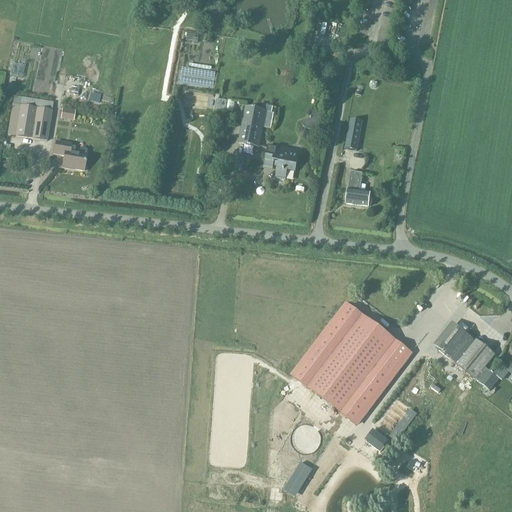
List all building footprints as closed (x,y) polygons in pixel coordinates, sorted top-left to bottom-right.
[(89,102),(99,104),(100,95),(90,93),(89,102)] [(13,101),(13,105),(52,112),(52,107),(13,101)] [(52,112),(13,105),(12,105),(7,136),(47,143),(52,112)] [(259,148),(262,128),(266,112),(245,109),(238,144),(259,148)] [(67,122),(68,111),(62,110),(60,121),(67,122)] [(350,120),(345,149),(357,152),(362,122),(350,120)] [(72,146),(56,144),(54,156),(65,157),(63,169),(84,172),(84,171),(87,169),(87,167),(86,164),(87,156),(87,152),(86,150),(81,149),(79,151),(79,155),(70,154),(72,146)] [(268,149),(266,162),(279,165),(278,168),(276,179),(284,180),(286,171),(295,173),(298,155),(268,149)] [(361,151),(360,160),(355,159),(353,168),(376,173),(378,164),(372,162),(374,154),(361,151)] [(345,207),(367,210),(369,197),(359,195),(362,175),(350,173),(345,207)] [(344,304),(289,376),(358,428),(413,355),(344,304)] [(456,366),(475,381),(485,369),(495,356),(476,341),(456,366)] [(503,368),(497,363),(489,372),(496,378),(503,368)] [(485,369),(475,381),(479,384),(489,372),(485,369)] [(496,378),(489,372),(479,384),(489,392),(499,380),(496,378)] [(472,402),(459,392),(444,410),(456,420),(461,414),(462,415),(472,402)] [(344,450),(340,455),(355,466),(358,462),(358,461),(356,460),(344,450)] [(358,461),(358,462),(363,465),(370,455),(365,452),(358,461)]
